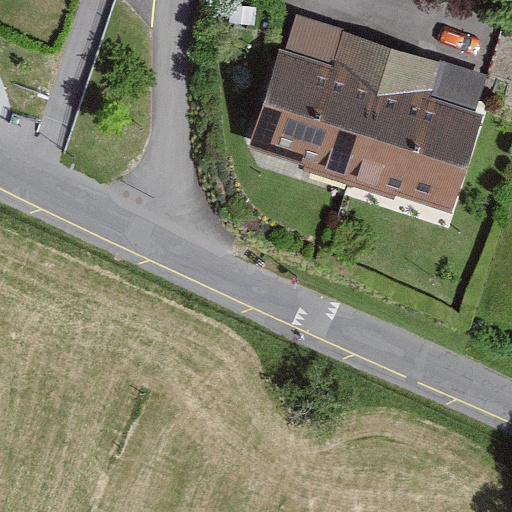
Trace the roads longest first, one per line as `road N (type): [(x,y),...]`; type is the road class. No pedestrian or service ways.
road 1 (residential): [(511,406),(171,249)]
road 2 (residential): [(174,0),(171,249)]
road 3 (residential): [(171,249),(0,159)]
